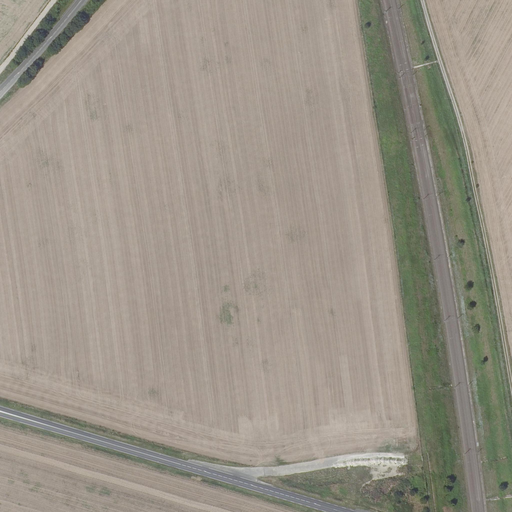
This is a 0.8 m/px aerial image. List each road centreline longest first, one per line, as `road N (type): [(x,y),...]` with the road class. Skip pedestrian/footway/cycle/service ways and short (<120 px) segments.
road 1 (track): [(511,383),(464,135),(422,0)]
road 2 (primary): [(343,511),(0,411)]
road 3 (tertiary): [(0,90),(81,0)]
